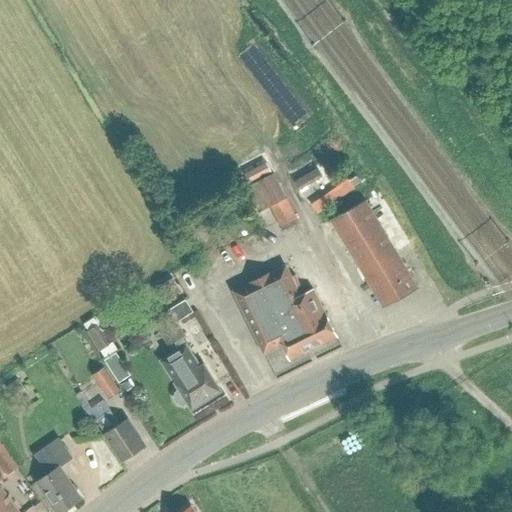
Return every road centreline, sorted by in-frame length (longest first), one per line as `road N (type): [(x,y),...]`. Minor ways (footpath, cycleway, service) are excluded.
road 1 (tertiary): [(435,337),(307,386),(159,471)]
road 2 (track): [(511,143),(474,89),(414,37),(387,0)]
